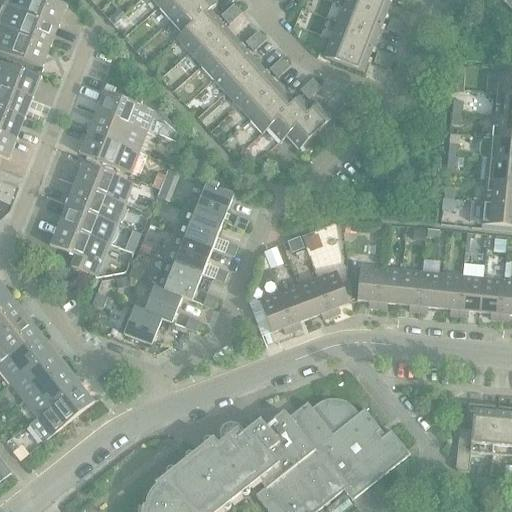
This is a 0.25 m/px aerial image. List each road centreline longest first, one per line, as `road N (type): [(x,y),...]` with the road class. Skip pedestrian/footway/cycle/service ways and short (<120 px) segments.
road 1 (residential): [(156,376),(214,343),(265,215),(399,99)]
road 2 (residential): [(2,258),(85,42)]
road 3 (residential): [(2,258),(80,353),(156,376)]
road 4 (tertiary): [(163,408),(343,346)]
road 5 (residential): [(399,99),(308,66),(252,0)]
road 6 (tertiary): [(511,356),(343,346)]
road 7 (tertiary): [(35,492),(130,419),(163,408)]
